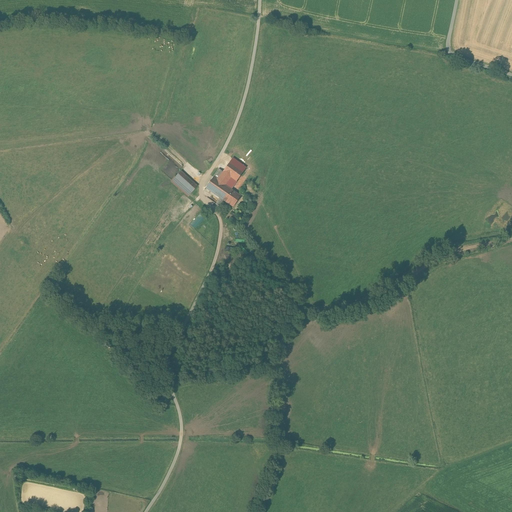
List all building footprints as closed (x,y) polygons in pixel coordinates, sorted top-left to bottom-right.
[(246,168),(232,158),(222,172),(230,178),(230,177),(236,182),(246,168)] [(222,172),(219,169),(213,177),(225,185),(230,178),(222,172)] [(197,186),(181,171),(172,181),(189,196),(197,186)] [(240,196),(226,186),(225,185),(213,177),(205,188),(233,207),(240,196)] [(201,214),(190,225),(194,229),(205,218),(201,214)]
